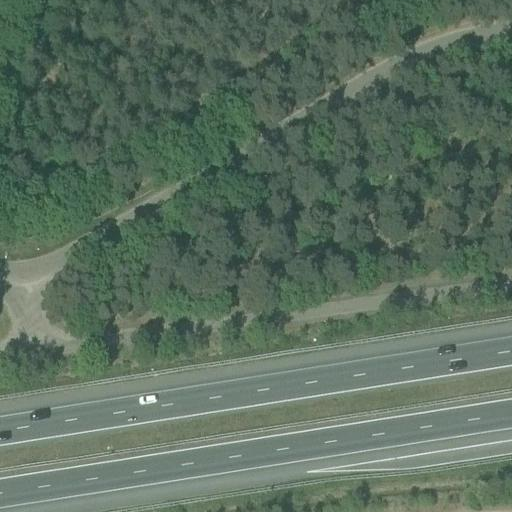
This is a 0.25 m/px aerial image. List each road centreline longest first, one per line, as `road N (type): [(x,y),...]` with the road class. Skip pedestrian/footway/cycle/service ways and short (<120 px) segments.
road 1 (unclassified): [(24,279),(404,59),(453,39),(511,29)]
road 2 (motorway): [(511,352),(0,432)]
road 3 (motorway): [(0,494),(511,415)]
road 4 (unclassified): [(29,351),(511,288)]
